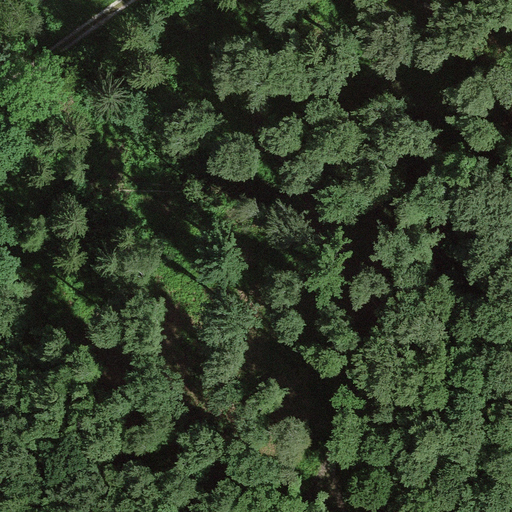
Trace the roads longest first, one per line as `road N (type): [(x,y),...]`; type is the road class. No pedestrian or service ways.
road 1 (track): [(511,130),(406,267),(345,416)]
road 2 (track): [(0,134),(39,78),(128,0)]
